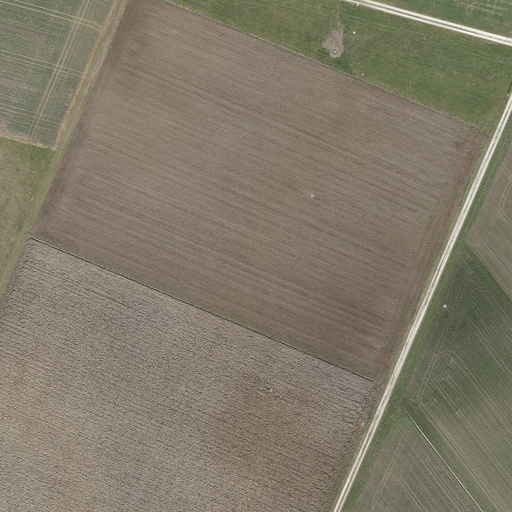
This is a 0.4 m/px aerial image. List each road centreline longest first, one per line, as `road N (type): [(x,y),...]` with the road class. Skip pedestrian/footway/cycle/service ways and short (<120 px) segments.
road 1 (track): [(337,511),(511,98)]
road 2 (track): [(123,0),(0,301)]
road 3 (track): [(511,42),(353,0)]
